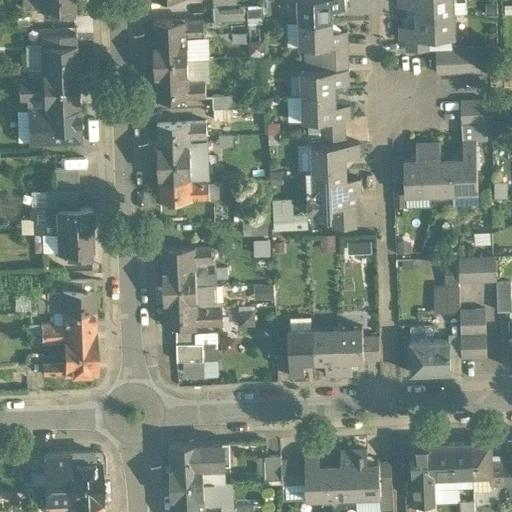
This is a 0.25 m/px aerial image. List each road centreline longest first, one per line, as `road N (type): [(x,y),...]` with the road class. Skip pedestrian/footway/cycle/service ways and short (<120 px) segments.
road 1 (residential): [(116,0),(133,384)]
road 2 (residential): [(511,400),(166,415)]
